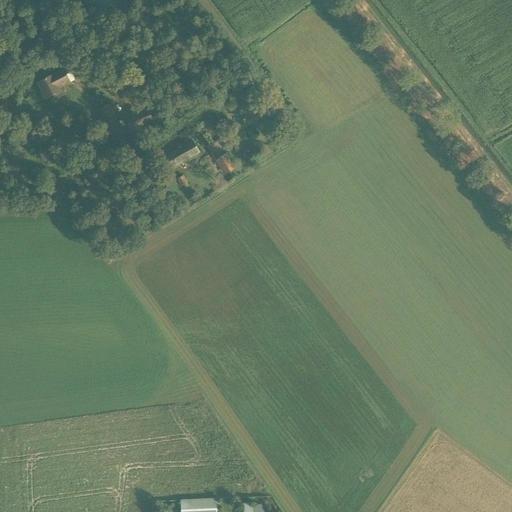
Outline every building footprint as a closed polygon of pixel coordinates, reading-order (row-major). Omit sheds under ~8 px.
[(114,0),(114,10),(124,11),(125,0),(114,0)] [(44,96),(46,99),(60,92),(59,88),(75,80),(71,73),(66,75),(64,70),(52,76),(38,83),(41,90),(40,91),(39,93),(40,95),(42,96),(44,96)] [(100,109),(105,120),(114,116),(109,105),(100,109)] [(126,120),(131,130),(153,121),(148,110),(126,120)] [(178,151),(164,159),(171,171),(200,153),(193,141),(189,143),(187,139),(175,146),(178,151)] [(226,154),(216,160),(225,175),(236,169),(226,154)] [(177,180),(181,187),(182,186),(184,189),(189,186),(187,183),(188,182),(183,176),(177,180)] [(216,499),(181,500),(181,511),(216,511),(217,511),(216,499)] [(252,511),(251,502),(242,504),(243,511),(252,511)]
